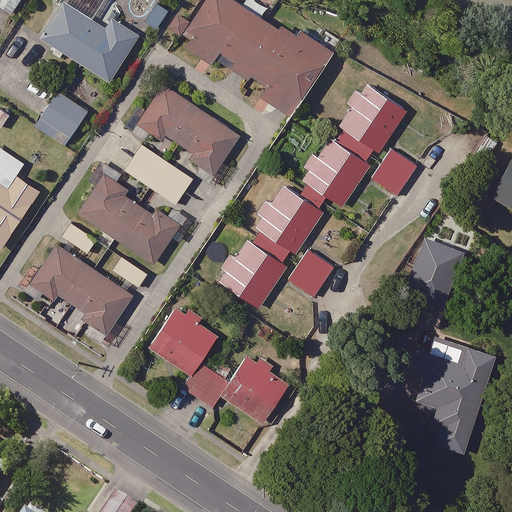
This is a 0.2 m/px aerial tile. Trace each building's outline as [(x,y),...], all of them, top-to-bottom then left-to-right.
[(0,0),(0,5),(11,13),(19,0),(0,0)] [(235,62),(230,70),(248,82),(253,74),(267,83),(259,95),(289,115),(328,55),(271,18),(268,23),(232,0),(204,0),(178,41),(210,62),(218,50),(235,62)] [(81,14),(60,1),(38,36),(108,81),(138,33),(89,2),(81,14)] [(403,111),(356,80),(339,107),(348,113),(319,157),(316,154),(300,178),(342,205),(369,163),(364,159),(371,147),(377,151),(403,111)] [(237,135),(160,85),(136,123),(159,138),(163,132),(192,151),(188,157),(212,173),(237,135)] [(87,109),(56,90),(34,124),(65,144),(87,109)] [(191,177),(142,145),(125,169),(175,202),(191,177)] [(414,166),(390,148),(370,176),(395,194),(414,166)] [(511,152),(487,192),(511,208),(511,152)] [(125,188),(103,173),(78,211),(152,261),(177,225),(156,210),(153,215),(121,194),(125,188)] [(6,187),(0,182),(0,246),(38,190),(15,174),(6,187)] [(221,281),(258,306),(285,264),(280,260),(287,249),(293,252),(320,211),(282,187),(221,281)] [(95,239),(68,219),(58,233),(85,253),(95,239)] [(462,252),(425,238),(405,289),(442,304),(462,252)] [(131,294),(53,242),(27,281),(52,298),(57,292),(85,311),(75,326),(99,342),(131,294)] [(331,266),(304,249),(286,277),(313,294),(331,266)] [(146,273),(121,255),(112,268),(138,286),(146,273)] [(216,334),(174,306),(148,346),(188,373),(181,384),(212,405),(219,393),(261,421),(288,380),(246,352),(234,369),(221,361),(214,371),(198,360),(216,334)] [(416,398),(435,405),(429,424),(439,428),(434,443),(462,452),(493,357),(421,333),(409,370),(424,374),(416,398)] [(137,511),(115,497),(104,511),(137,511)]
